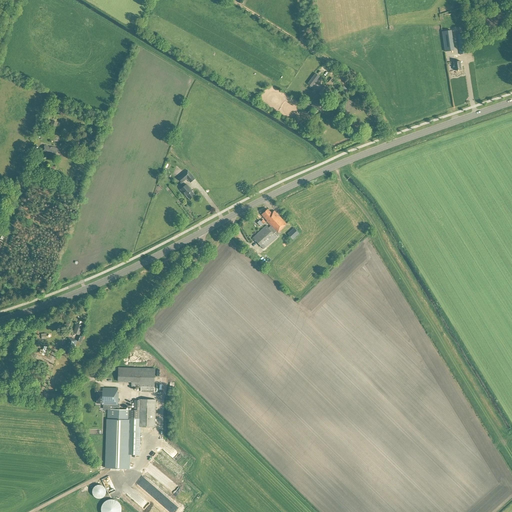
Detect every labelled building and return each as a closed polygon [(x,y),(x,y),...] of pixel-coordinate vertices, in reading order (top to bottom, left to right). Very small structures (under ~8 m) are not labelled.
[(452,30),(443,31),(446,52),(456,50),(452,30)] [(466,54),(463,34),(457,35),(460,55),(466,54)] [(315,74),(308,84),(312,87),(319,77),(315,74)] [(321,96),(334,80),(332,78),(328,83),(328,82),(327,84),(327,83),(318,94),(321,96)] [(342,88),(341,90),(340,91),(345,96),(346,94),(349,91),(343,86),(342,88)] [(313,100),(315,101),(311,106),(315,109),(316,108),(321,111),(324,108),(323,107),(326,103),(322,100),(319,103),(316,101),(317,100),(315,98),(313,100)] [(57,129),(59,122),(53,120),(50,126),(57,129)] [(50,154),(55,155),(58,149),(53,147),(52,148),(45,146),(42,152),(50,155),(50,154)] [(191,183),(195,179),(188,171),(179,179),(182,183),(187,179),(191,183)] [(189,199),(194,194),(190,190),(191,189),(187,184),(180,190),(186,196),(189,199)] [(262,215),(271,226),(268,228),(266,226),(252,238),(263,250),(277,237),(274,234),(276,232),(278,233),(284,228),(284,227),(286,224),(274,211),(271,213),(268,209),(262,215)] [(299,234),(294,228),(287,234),(293,240),(299,234)] [(77,323),(73,333),(79,335),(83,326),(77,323)] [(74,351),(77,341),(68,338),(65,347),(61,346),(59,351),(65,353),(64,353),(71,355),(72,350),(74,351)] [(18,377),(24,360),(20,359),(22,354),(14,352),(13,356),(19,358),(15,371),(13,370),(11,375),(18,377)] [(154,392),(155,369),(118,367),(118,382),(132,383),(131,388),(141,388),(141,391),(154,392)] [(108,405),(108,409),(106,469),(129,469),(129,455),(139,455),(139,427),(155,427),(156,400),(139,400),(134,400),(134,410),(131,410),(120,410),(120,405),(118,404),(118,393),(117,393),(117,389),(103,388),(102,392),(97,391),(97,403),(102,403),(102,405),(108,405)] [(92,491),(92,492),(92,493),(92,494),(93,495),(94,496),(95,497),(96,497),(96,498),(97,498),(98,498),(99,498),(100,498),(101,498),(102,497),(103,497),(104,496),(104,495),(105,495),(105,494),(106,493),(106,492),(106,491),(105,490),(105,489),(104,488),(104,487),(103,486),(102,486),(101,485),(100,485),(99,485),(98,485),(97,485),(96,485),(96,486),(95,486),(94,487),(93,488),(93,489),(92,490),(92,491)] [(163,500),(167,494),(163,491),(161,494),(160,494),(158,497),(163,500)] [(101,510),(101,511),(121,511),(121,510),(121,509),(121,508),(121,507),(121,506),(121,505),(120,504),(119,503),(119,502),(118,502),(117,501),(116,501),(116,500),(115,500),(114,500),(113,499),(112,499),(111,499),(110,499),(109,499),(109,500),(108,500),(107,500),(106,501),(105,501),(105,502),(104,502),(103,503),(103,504),(102,505),(102,506),(101,507),(101,508),(101,509),(101,510)]
